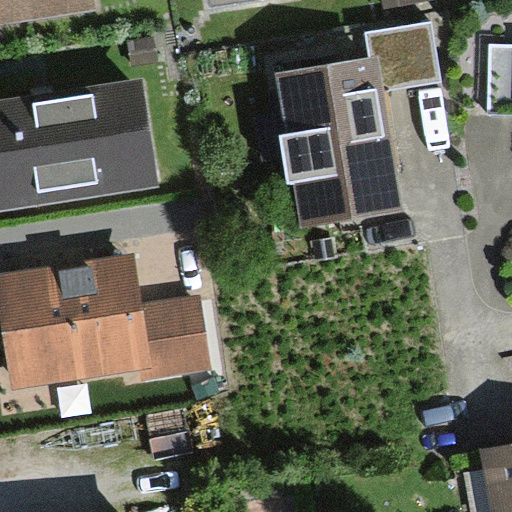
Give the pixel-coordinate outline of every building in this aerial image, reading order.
[(0,0),(0,31),(99,17),(96,0),(0,0)] [(207,0),(210,13),(273,3),(276,0),(207,0)] [(438,0),(380,0),(383,13),(439,2),(438,0)] [(372,67),(276,83),(286,148),(279,149),(287,198),(295,197),(301,237),(406,219),(385,94),(440,84),(431,29),(367,39),(372,67)] [(511,123),(511,46),(490,46),(487,123),(511,123)] [(0,222),(162,198),(145,89),(0,111),(0,222)] [(138,261),(0,281),(0,302),(14,395),(141,376),(143,386),(216,375),(204,297),(145,306),(138,261)] [(511,511),(511,452),(479,459),(489,511),(511,511)]
